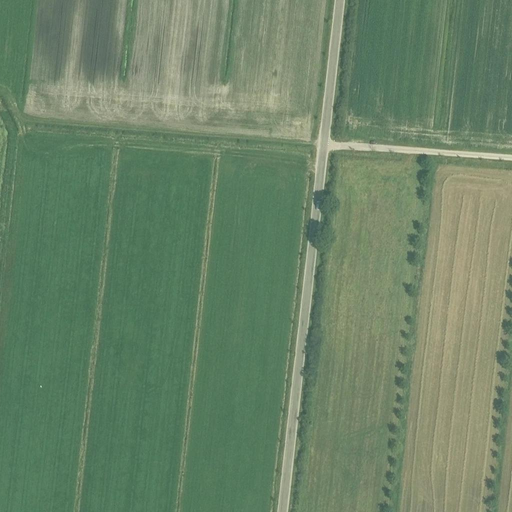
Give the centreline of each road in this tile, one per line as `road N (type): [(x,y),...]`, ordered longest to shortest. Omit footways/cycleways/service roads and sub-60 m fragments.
road 1 (unclassified): [(281,511),(339,0)]
road 2 (track): [(322,143),(511,158)]
